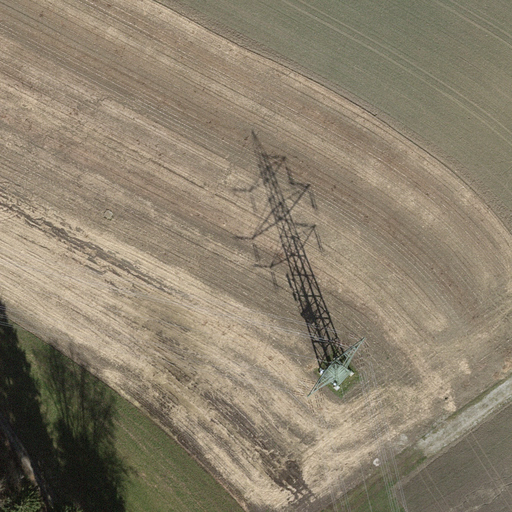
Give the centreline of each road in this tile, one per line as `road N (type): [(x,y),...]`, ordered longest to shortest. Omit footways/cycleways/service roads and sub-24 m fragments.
road 1 (track): [(511,402),(365,511)]
road 2 (track): [(0,417),(81,511)]
